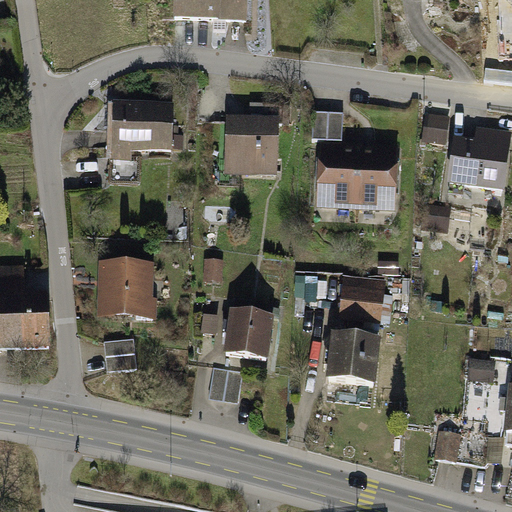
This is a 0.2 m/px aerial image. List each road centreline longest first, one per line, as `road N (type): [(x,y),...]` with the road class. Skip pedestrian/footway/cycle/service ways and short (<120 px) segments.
road 1 (residential): [(44,117),(107,69),(170,57),(511,99)]
road 2 (primary): [(76,424),(425,511)]
road 3 (residential): [(76,424),(44,117)]
